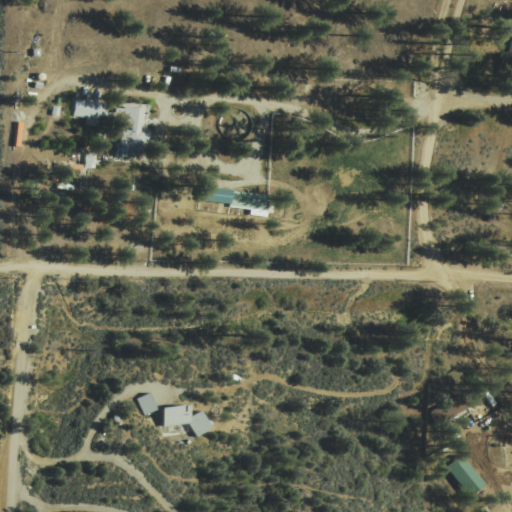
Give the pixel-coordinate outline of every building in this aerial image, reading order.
[(71,99),(102,101),(101,111),(110,112),(111,107),(139,109),(137,131),(147,132),(146,149),(115,146),(117,123),(108,122),(108,117),(97,116),(96,127),(82,126),(83,117),(70,116),(71,99)] [(197,187),(266,195),(264,218),(246,216),(247,207),(196,201),(197,187)] [(134,400),(144,395),(152,410),(142,415),(134,400)] [(155,411),(178,407),(181,419),(191,413),(201,431),(189,437),(182,427),(161,432),(155,411)] [(444,467),(459,456),(479,486),(464,496),(444,467)]
